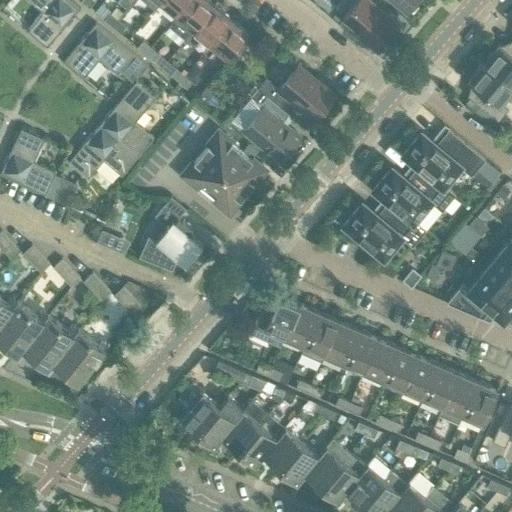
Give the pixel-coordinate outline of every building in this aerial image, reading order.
[(79,7),(70,0),(30,0),(42,10),(27,28),(47,45),(79,7)] [(175,17),(188,0),(161,0),(158,3),(175,17)] [(191,31),(214,3),(210,0),(188,0),(175,17),(191,31)] [(395,21),(369,0),(357,0),(342,18),(375,45),(395,21)] [(414,0),(395,0),(407,9),(414,0)] [(208,44),(231,17),(214,3),(191,31),(208,44)] [(112,25),(118,18),(109,11),(104,18),(112,25)] [(225,59),(248,32),(231,17),(208,44),(225,59)] [(126,25),(118,18),(112,25),(120,31),(126,25)] [(147,63),(95,21),(64,59),(83,75),(99,57),(117,73),(120,69),(133,79),(147,63)] [(151,46),(143,39),(137,46),(145,52),(151,46)] [(511,39),(505,48),(498,42),(483,59),(511,83),(511,39)] [(153,59),(159,53),(151,46),(145,52),(153,59)] [(499,102),(511,86),(511,83),(483,59),(467,78),(475,84),(466,94),(497,120),(507,109),(499,102)] [(334,93),(298,63),(278,88),(265,77),(257,86),(258,87),(278,104),(285,95),(313,119),(334,93)] [(178,80),(184,73),(176,67),(170,73),(178,80)] [(186,87),(192,80),(184,73),(178,80),(186,87)] [(135,120),(155,95),(136,79),(99,123),(137,155),(153,135),(135,120)] [(300,135),(272,112),(278,104),(258,87),(231,119),(279,160),(300,135)] [(137,155),(99,123),(68,160),(88,177),(103,158),(121,174),(137,155)] [(56,169),(39,161),(34,159),(44,137),(21,126),(0,171),(67,202),(76,184),(54,173),(56,169)] [(485,157),(448,126),(435,142),(423,131),(421,134),(417,131),(404,147),(407,150),(405,153),(418,163),(418,162),(443,183),(459,164),(471,174),(485,157)] [(264,168),(256,161),(218,130),(182,172),(229,211),(264,168)] [(455,193),(443,183),(418,162),(418,163),(406,177),(393,167),(391,170),(388,167),(375,182),(378,185),(376,188),(388,198),(389,198),(413,219),(414,218),(429,199),(441,210),(455,193)] [(502,184),(497,191),(503,196),(509,189),(502,184)] [(426,228),(414,218),(413,219),(389,198),(388,198),(376,212),(364,202),(362,205),(358,202),(345,218),(348,220),(346,223),(383,254),(399,234),(412,245),(426,228)] [(185,263),(202,242),(191,233),(194,229),(163,203),(154,215),(167,225),(156,237),(148,234),(139,255),(172,269),(177,256),(185,263)] [(475,217),(469,225),(480,234),(486,226),(475,217)] [(19,248),(1,229),(0,229),(0,245),(10,257),(19,248)] [(111,233),(102,229),(97,240),(106,244),(111,233)] [(458,230),(451,238),(462,247),(469,240),(458,230)] [(511,235),(499,251),(511,261),(511,235)] [(50,262),(32,243),(22,251),(40,271),(50,262)] [(511,261),(499,251),(484,269),(511,292),(511,261)] [(80,276),(62,257),(53,265),(71,285),(80,276)] [(431,262),(426,274),(434,278),(440,265),(431,262)] [(411,285),(420,274),(412,268),(403,279),(411,285)] [(511,313),(511,312),(511,292),(484,269),(469,286),(463,281),(447,300),(482,316),(483,315),(482,314),(489,306),(490,307),(503,317),(509,310),(511,313)] [(110,290),(92,270),(83,279),(101,299),(110,290)] [(141,304),(122,285),(113,293),(131,313),(141,304)] [(284,335),(299,302),(278,293),(277,295),(268,291),(266,297),(263,296),(248,331),(279,345),(284,335)] [(0,321),(18,299),(17,297),(16,298),(14,296),(10,297),(7,300),(0,294),(0,321)] [(17,353),(49,313),(47,311),(46,312),(44,310),(40,311),(38,314),(18,299),(0,321),(0,341),(1,343),(3,345),(6,346),(9,346),(17,353)] [(304,344),(319,310),(299,302),(284,335),(304,344)] [(323,353),(338,319),(319,310),(304,344),(323,353)] [(51,360),(79,326),(77,325),(77,326),(74,324),(70,325),(68,328),(49,313),(17,353),(22,347),(29,353),(30,355),(32,357),(34,359),(36,360),(39,361),(47,367),(52,361),(51,360)] [(343,361),(358,328),(338,319),(323,353),(343,361)] [(78,380),(110,341),(108,339),(107,340),(105,338),(101,339),(98,342),(79,326),(51,360),(52,361),(59,367),(60,369),(62,371),(64,373),(67,374),(69,375),(78,382),(79,381),(78,380)] [(363,370),(378,336),(358,328),(343,361),(363,370)] [(383,378),(397,345),(378,336),(363,370),(383,378)] [(403,387),(418,354),(397,345),(383,378),(403,387)] [(423,396),(437,362),(418,354),(403,387),(423,396)] [(244,370),(218,359),(214,369),(239,380),(240,378),(244,370)] [(267,374),(270,366),(259,361),(256,369),(267,374)] [(442,404),(457,371),(437,362),(423,396),(442,404)] [(279,379),(282,371),(270,366),(267,374),(279,379)] [(248,384),(252,374),(244,370),(240,378),(239,380),(248,384)] [(462,413),(477,379),(457,371),(442,404),(462,413)] [(307,391),(310,383),(299,378),(295,386),(307,391)] [(483,422),(497,388),(477,379),(462,413),(483,422)] [(196,431),(219,404),(202,389),(191,381),(176,399),(187,407),(179,417),(196,431)] [(318,396),(322,388),(310,383),(307,391),(318,396)] [(281,396),(285,388),(276,384),(272,392),(281,396)] [(291,401),(295,393),(285,388),(281,396),(291,401)] [(236,418),(235,417),(243,408),(227,394),(219,404),(196,431),(214,445),(222,436),(221,435),(236,418)] [(346,408),(350,400),(338,395),(335,403),(346,408)] [(237,449),(268,412),(251,398),(243,408),(235,417),(236,418),(221,435),(222,436),(237,449)] [(358,413),(361,405),(350,400),(346,408),(358,413)] [(323,414),(326,406),(317,402),(313,410),(323,414)] [(511,434),(511,405),(508,403),(492,440),(505,446),(510,434),(511,434)] [(333,419),(336,411),(326,406),(323,414),(333,419)] [(276,435),(284,425),(268,412),(237,449),(255,463),(263,454),(262,453),(277,436),(276,435)] [(386,426),(389,418),(378,413),(374,421),(386,426)] [(397,431),(401,423),(389,418),(386,426),(397,431)] [(364,432),(368,424),(358,420),(355,428),(364,432)] [(374,436),(377,428),(368,424),(364,432),(374,436)] [(279,467),(302,440),(284,425),(276,435),(277,436),(262,453),(263,454),(279,467)] [(425,443),(429,435),(418,430),(414,438),(425,443)] [(437,448),(441,440),(429,435),(425,443),(437,448)] [(320,485),(349,450),(332,436),(318,453),(318,454),(304,471),(304,472),(320,485)] [(405,450),(409,442),(399,438),(396,446),(405,450)] [(318,454),(318,453),(302,440),(279,467),(296,481),(304,472),(304,471),(318,454)] [(415,454),(419,446),(409,442),(405,450),(415,454)] [(465,460),(469,452),(457,447),(453,455),(465,460)] [(359,472),(359,471),(365,464),(349,450),(320,485),(337,499),(345,490),(345,489),(359,472)] [(361,503),(391,468),(373,454),(365,464),(359,471),(359,472),(345,489),(345,490),(361,503)] [(447,468),(450,460),(441,456),(437,464),(447,468)] [(457,472),(460,464),(450,460),(447,468),(457,472)] [(401,490),(400,489),(406,482),(391,468),(361,503),(372,511),(383,511),(387,508),(386,507),(401,490)] [(496,490),(500,482),(490,477),(487,486),(496,490)] [(391,511),(410,511),(425,494),(408,479),(406,482),(400,489),(401,490),(386,507),(387,508),(391,511)] [(506,494),(510,486),(500,482),(496,490),(506,494)] [(439,511),(443,508),(450,499),(433,485),(425,494),(410,511),(439,511)] [(470,511),(458,501),(448,511),(470,511)]
